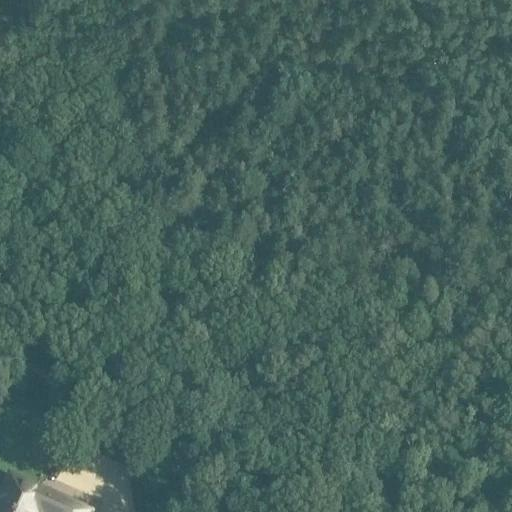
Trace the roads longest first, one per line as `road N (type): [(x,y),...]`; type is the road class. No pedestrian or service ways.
road 1 (track): [(142,238),(147,0)]
road 2 (track): [(0,61),(142,238)]
